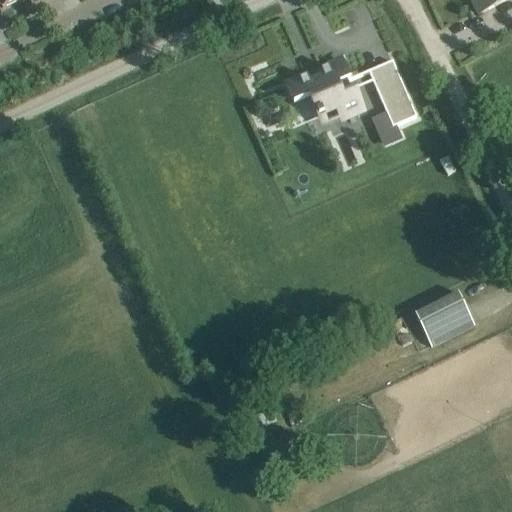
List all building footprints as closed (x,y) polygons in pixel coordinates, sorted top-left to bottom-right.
[(0,0),(0,6),(1,6),(3,10),(20,1),(19,0),(0,0)] [(472,0),(479,13),(478,14),(479,16),(510,0),(472,0)] [(341,121),(363,111),(354,92),(351,93),(350,92),(347,84),(347,83),(350,82),(341,62),(328,68),(321,71),(325,81),(310,87),(306,77),(299,81),(299,80),(285,86),(293,106),(310,99),(318,119),(337,111),(341,121)] [(416,119),(396,72),(373,82),(393,129),(416,119)] [(458,295),(447,301),(415,317),(431,349),(474,328),(458,295)] [(252,411),(261,430),(276,423),(268,404),(252,411)] [(259,448),(261,453),(275,481),(305,467),(288,434),(259,448)]
